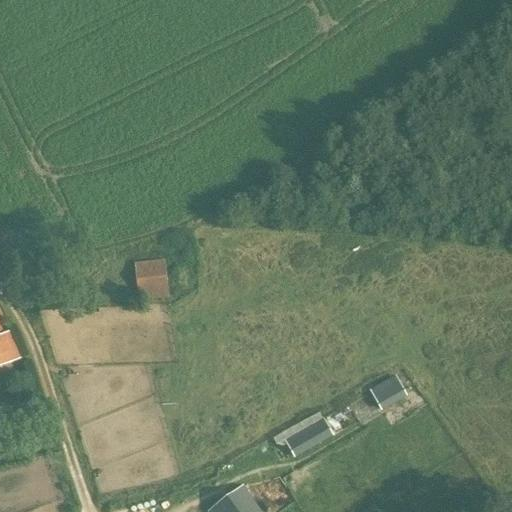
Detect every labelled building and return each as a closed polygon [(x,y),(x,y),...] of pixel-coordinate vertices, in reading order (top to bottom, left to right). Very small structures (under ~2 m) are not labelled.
[(163,254),(135,257),(139,303),(168,299),(163,254)] [(0,328),(0,368),(18,360),(7,335),(3,337),(0,328)] [(395,377),(370,390),(381,410),(406,397),(395,377)] [(283,440),(294,458),(332,437),(322,418),(283,440)] [(208,511),(248,511),(257,506),(244,487),(208,511)] [(116,507),(117,511),(163,511),(160,497),(116,507)]
